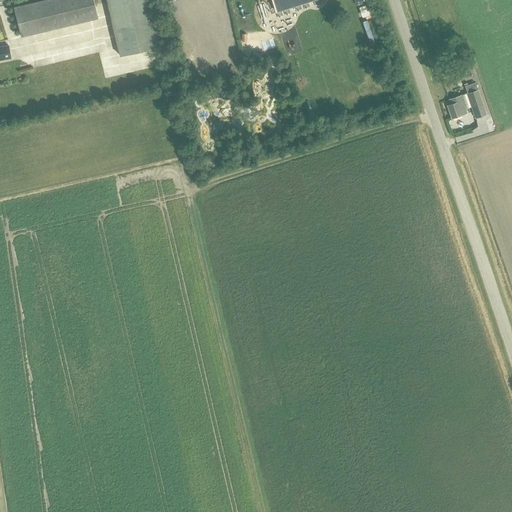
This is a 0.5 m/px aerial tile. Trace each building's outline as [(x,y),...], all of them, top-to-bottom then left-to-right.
[(93,0),(46,0),(14,8),(21,37),(98,18),(93,0)] [(148,0),(107,0),(120,56),(159,46),(148,0)] [(273,0),(277,11),(311,0),(273,0)] [(257,4),(264,28),(275,24),(268,1),(257,4)] [(376,40),(369,8),(363,9),(370,41),(376,40)] [(0,47),(0,60),(11,58),(9,46),(0,47)] [(451,104),(448,105),(452,118),(467,113),(466,109),(472,106),(476,118),(486,115),(478,90),(468,93),(449,100),(451,104)]
